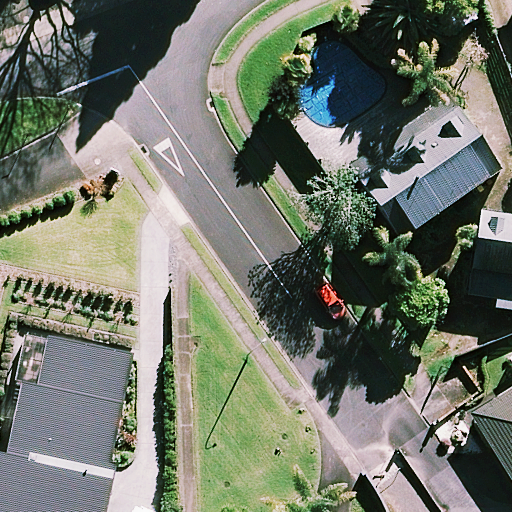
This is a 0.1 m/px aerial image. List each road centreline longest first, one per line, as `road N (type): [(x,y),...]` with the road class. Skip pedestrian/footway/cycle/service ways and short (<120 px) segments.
road 1 (residential): [(388,441),(154,105)]
road 2 (residential): [(154,105),(0,188)]
road 3 (residential): [(0,70),(102,6)]
